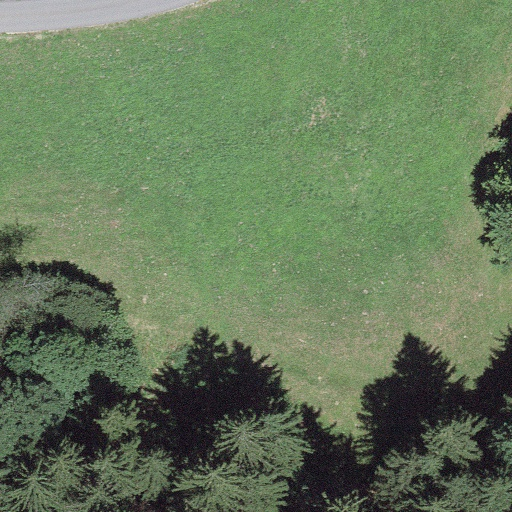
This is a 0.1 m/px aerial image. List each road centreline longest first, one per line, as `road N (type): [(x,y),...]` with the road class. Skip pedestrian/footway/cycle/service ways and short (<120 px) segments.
road 1 (track): [(269,511),(59,415),(0,400)]
road 2 (track): [(131,0),(0,17)]
